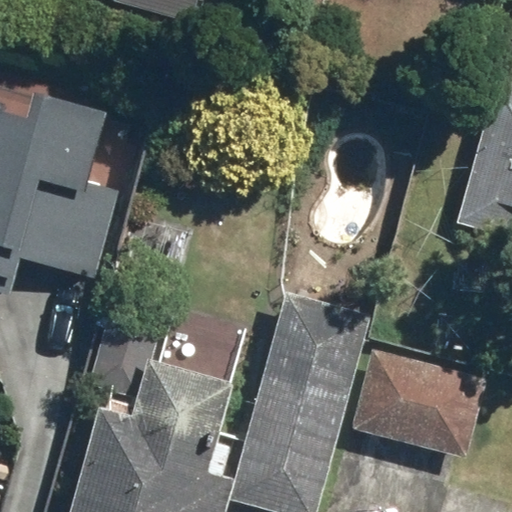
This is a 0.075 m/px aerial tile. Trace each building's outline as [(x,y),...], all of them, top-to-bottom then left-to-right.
[(109,0),(217,28),(224,0),(109,0)] [(511,8),(506,34),(511,35),(511,39),(499,89),(488,86),(451,230),(511,245),(511,8)] [(11,121),(0,117),(0,299),(1,300),(12,261),(95,283),(134,130),(17,100),(11,121)] [(316,511),(367,318),(280,296),(225,504),(254,511),(316,511)] [(485,381),(369,351),(348,431),(464,462),(485,381)] [(125,422),(93,413),(66,511),(219,511),(227,483),(204,477),(227,389),(140,366),(125,422)]
